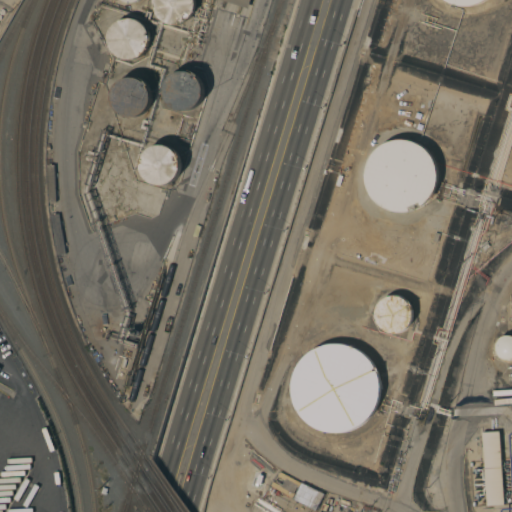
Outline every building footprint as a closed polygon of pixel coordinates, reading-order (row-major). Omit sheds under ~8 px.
[(154,0),(149,17),(186,28),(193,0),(154,0)] [(249,0),(247,8),(221,0),(249,0)] [(145,58),(146,20),(110,19),(109,58),(145,58)] [(201,74),(166,72),(164,109),(200,110),(201,74)] [(116,83),(118,89),(110,92),(121,120),(154,107),(140,74),(116,83)] [(399,139),(403,139),(412,140),(416,142),(425,147),(429,151),(432,155),(436,164),(438,169),(438,178),(437,186),(434,194),(428,201),(425,204),(416,209),(412,211),(401,212),(396,212),(387,209),(383,207),(376,202),(371,196),(369,192),(366,183),(365,178),(366,168),(368,163),(370,158),(376,150),(379,147),(387,142),(391,141),(399,139)] [(143,147),(142,184),(178,184),(178,147),(143,147)] [(396,333),(393,333),(386,331),(381,327),(379,325),(376,319),(375,312),(377,306),(380,300),(386,296),(389,295),(396,294),(399,295),(405,298),(410,302),(413,308),(413,315),(412,321),(408,327),(403,331),(396,333)] [(511,360),(511,361),(509,362),(505,361),(501,359),(497,354),(496,349),(497,345),(499,341),(502,338),(508,336),(511,336),(511,360)] [(340,434),(331,434),(324,432),(316,429),(309,425),(303,420),(298,414),(294,407),(291,399),(290,391),(290,383),(291,375),(294,368),(298,361),(303,354),(309,349),(316,345),(324,342),(332,341),(340,341),(348,343),(355,345),(362,349),(368,355),(374,361),(378,368),(380,376),(382,384),(382,392),(380,400),(377,407),(373,414),(368,420),(362,426),(355,430),(347,432),(340,434)] [(499,431),(504,505),(486,506),(481,432),(499,431)]
